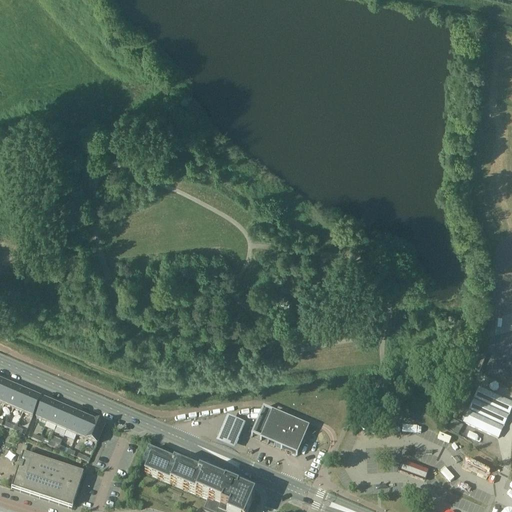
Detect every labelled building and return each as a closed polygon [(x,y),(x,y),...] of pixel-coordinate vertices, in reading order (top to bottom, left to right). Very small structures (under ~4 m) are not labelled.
[(12,388),(2,384),(0,389),(0,403),(4,406),(12,388)] [(21,392),(12,388),(4,406),(14,410),(21,392)] [(511,409),(511,403),(479,388),(462,423),(498,440),(501,434),(495,431),(505,408),(511,411),(511,409)] [(31,396),(21,392),(14,410),(23,414),(31,396)] [(40,400),(31,396),(23,414),(33,418),(40,400)] [(54,406),(44,402),(36,419),(47,424),(54,406)] [(64,411),(54,406),(47,424),(57,428),(64,411)] [(309,429),(263,409),(251,437),(285,452),(290,454),(292,455),(297,457),(300,451),(303,443),(309,429)] [(74,415),(64,411),(57,428),(66,432),(74,415)] [(84,419),(74,415),(66,432),(76,437),(84,419)] [(94,423),(84,419),(76,437),(86,441),(94,423)] [(215,445),(234,453),(246,428),(227,419),(215,445)] [(104,428),(94,423),(86,441),(97,445),(104,428)] [(150,458),(147,466),(145,471),(151,473),(150,476),(158,479),(159,477),(164,479),(162,482),(170,485),(171,482),(176,484),(175,487),(183,490),(184,487),(189,490),(188,492),(196,496),(197,493),(202,495),(201,498),(207,500),(203,510),(207,511),(247,511),(251,504),(249,502),(251,496),(238,490),(224,484),(223,487),(152,458),(153,454),(148,452),(146,456),(150,458)] [(23,456),(18,471),(23,473),(28,457),(23,456)] [(30,461),(21,490),(70,506),(79,478),(32,462),(30,461)]
